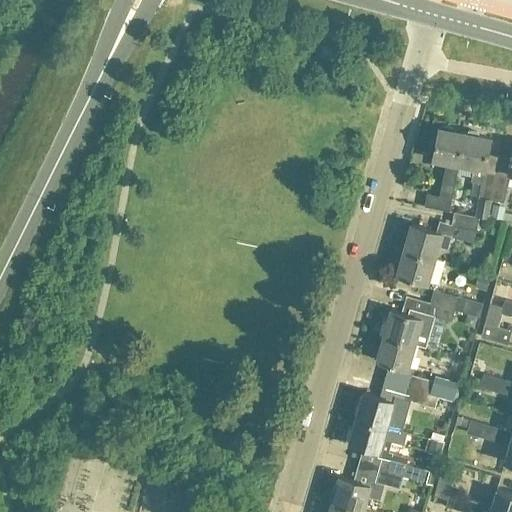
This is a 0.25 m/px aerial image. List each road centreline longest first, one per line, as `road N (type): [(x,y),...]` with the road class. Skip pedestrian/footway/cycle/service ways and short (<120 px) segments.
road 1 (residential): [(429,17),(290,511)]
road 2 (tertiary): [(0,284),(96,83)]
